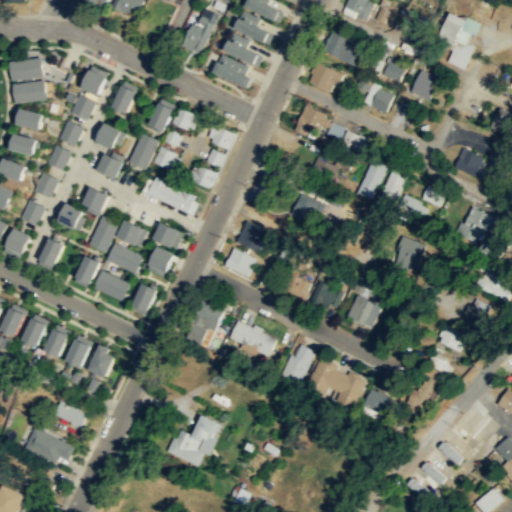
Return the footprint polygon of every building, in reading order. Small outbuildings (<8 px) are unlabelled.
[(82,0),(81,3),(98,8),(100,0),(82,0)] [(142,0),(114,0),(112,8),(136,17),(142,0)] [(279,22),(284,10),(262,0),(247,0),(244,6),(279,22)] [(365,0),(345,0),(343,4),(360,12),(365,0)] [(473,45),(465,41),(472,23),(450,12),(441,37),(453,41),(445,62),(465,69),(473,45)] [(184,46),(201,52),(213,21),(196,15),(184,46)] [(268,43),(273,30),(239,15),(234,28),(268,43)] [(348,35),(332,28),(322,49),(338,56),(348,35)] [(223,50),(258,65),(263,54),(242,45),(245,38),(231,33),(223,50)] [(348,60),(359,65),(367,48),(357,42),(348,60)] [(250,86),(255,75),(247,71),(250,65),(222,52),(214,69),(250,86)] [(398,81),(406,62),(390,55),(382,73),(398,81)] [(9,59),(11,79),(43,76),(42,56),(9,59)] [(337,84),(342,72),(317,60),(308,80),(328,91),(333,82),(337,84)] [(109,74),(92,67),(82,86),(99,94),(109,74)] [(438,76),(420,68),(410,90),(428,99),(438,76)] [(14,102),(46,99),(44,79),(12,83),(14,102)] [(139,89),(124,82),(113,104),(129,111),(139,89)] [(385,111),(393,93),(378,86),(370,104),(385,111)] [(86,118),(95,102),(78,93),(70,109),(86,118)] [(176,107),(162,100),(151,121),(165,129),(176,107)] [(294,128),(305,134),(308,127),(317,131),(326,113),(305,103),(294,128)] [(201,115),(181,105),(174,121),(189,128),(190,126),(194,128),(201,115)] [(43,112),(15,107),(12,124),(40,129),(43,112)] [(511,131),(511,115),(500,109),(491,127),(510,136),(511,131)] [(75,144),(82,126),(65,119),(58,137),(75,144)] [(97,139),(114,147),(123,128),(106,120),(97,139)] [(344,126),(339,138),(325,132),(331,120),(344,126)] [(228,147),(236,131),(215,121),(209,135),(213,137),(212,139),(228,147)] [(183,132),(170,125),(164,138),(177,145),(183,132)] [(339,140),(363,151),(369,139),(345,128),(339,140)] [(146,168),(161,139),(143,131),(129,160),(146,168)] [(33,155),(37,139),(10,132),(5,148),(33,155)] [(47,162),(64,169),(71,150),(54,144),(47,162)] [(174,169),(181,156),(176,154),(178,151),(162,144),(154,159),(174,169)] [(207,159),(219,164),(226,152),(213,146),(207,159)] [(475,178),(484,159),(463,149),(454,167),(475,178)] [(117,177),(126,159),(107,151),(99,168),(117,177)] [(338,163),(347,168),(351,159),(337,153),(333,161),(338,163)] [(332,163),(316,155),(310,169),(329,181),(338,163),(333,161),(332,163)] [(0,173),(20,181),(26,166),(0,156),(0,173)] [(386,165),(370,198),(354,189),(370,157),(386,165)] [(365,163),(352,161),(351,166),(317,159),(315,166),(341,171),(341,175),(361,180),(365,163)] [(209,186),(217,170),(201,162),(199,165),(195,163),(190,176),(209,186)] [(406,174),(389,210),(374,200),(391,167),(406,174)] [(57,179),(41,172),(33,189),(49,197),(57,179)] [(188,211),(196,194),(185,188),(184,190),(167,183),(168,180),(156,175),(148,192),(188,211)] [(445,192),(427,183),(420,197),(438,205),(445,192)] [(12,193),(0,186),(0,207),(2,209),(12,193)] [(109,196),(90,186),(81,205),(100,213),(109,196)] [(421,200),(413,216),(408,213),(405,219),(391,213),(403,192),(421,200)] [(310,224),(319,201),(297,193),(288,216),(310,224)] [(44,206),(27,199),(20,218),(37,224),(44,206)] [(84,210),(65,203),(58,223),(77,229),(84,210)] [(490,215),(469,207),(459,236),(479,244),(490,215)] [(119,224),(102,215),(88,244),(105,253),(119,224)] [(0,238),(1,239),(9,223),(0,218),(0,238)] [(257,250),(267,229),(246,219),(236,242),(257,250)] [(117,237),(139,247),(147,230),(125,220),(117,237)] [(176,248),(183,231),(161,221),(153,238),(176,248)] [(19,258),(31,237),(15,227),(3,249),(19,258)] [(396,255),(417,260),(425,243),(403,235),(396,255)] [(50,237),(38,262),(52,269),(64,245),(50,237)] [(135,273),(143,256),(114,243),(107,260),(135,273)] [(175,254),(158,245),(146,267),(163,276),(175,254)] [(247,275),(255,257),(233,246),(224,265),(247,275)] [(88,286),(100,262),(86,255),(74,279),(88,286)] [(477,286),(508,300),(511,288),(511,281),(488,268),(477,286)] [(131,283),(102,269),(94,286),(122,300),(131,283)] [(284,289),(302,298),(309,282),(292,273),(284,289)] [(310,299),(326,307),(329,302),(336,305),(343,291),(319,279),(310,299)] [(145,314),(158,289),(144,281),(131,307),(145,314)] [(346,315),(370,326),(379,305),(356,294),(346,315)] [(213,330),(224,308),(203,297),(192,318),(213,330)] [(0,318),(8,302),(0,298),(0,318)] [(487,312),(479,299),(461,310),(469,324),(487,312)] [(27,313),(13,306),(2,328),(17,335),(27,313)] [(24,338),(39,345),(49,323),(34,316),(24,338)] [(267,355),(275,338),(236,319),(228,336),(267,355)] [(206,329),(199,344),(186,337),(193,322),(206,329)] [(461,349),(464,330),(440,326),(437,345),(461,349)] [(71,334),(57,327),(46,348),(61,356),(71,334)] [(0,343),(4,335),(13,339),(8,351),(0,346),(0,343)] [(93,344),(78,337),(68,359),(83,366),(93,344)] [(90,368),(108,376),(118,356),(111,352),(112,347),(103,343),(90,368)] [(314,350),(299,343),(294,355),(289,353),(280,373),(299,382),(314,350)] [(409,399),(423,407),(447,364),(433,356),(409,399)] [(305,385),(323,395),(327,386),(338,391),(335,400),(353,407),(365,380),(318,358),(305,385)] [(81,372),(76,383),(69,379),(74,368),(81,372)] [(98,380),(93,391),(86,388),(91,377),(98,380)] [(511,390),(508,387),(497,403),(511,412),(511,390)] [(379,420),(391,398),(372,388),(361,410),(379,420)] [(88,411),(62,397),(53,415),(79,428),(88,411)] [(221,423),(200,415),(193,435),(176,428),(167,453),(204,467),(221,423)] [(73,446),(34,427),(24,446),(63,465),(73,446)] [(511,478),(500,465),(506,459),(494,444),(507,434),(511,439),(511,478)] [(56,478),(51,489),(48,495),(34,489),(43,472),(56,478)] [(0,490),(0,511),(16,511),(25,495),(3,484),(0,490)] [(503,497),(485,511),(483,511),(474,500),(492,485),(503,497)] [(235,502),(248,504),(250,492),(238,490),(235,502)]
